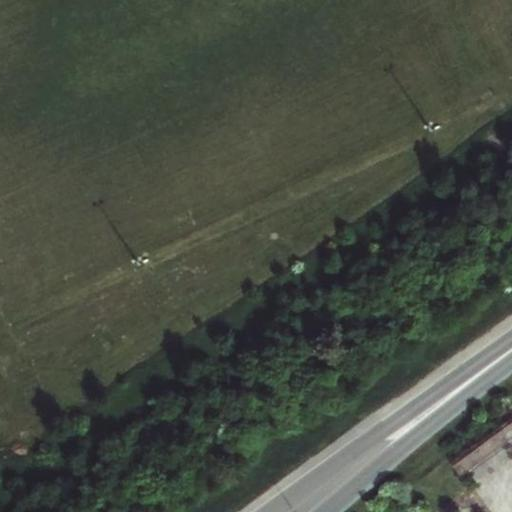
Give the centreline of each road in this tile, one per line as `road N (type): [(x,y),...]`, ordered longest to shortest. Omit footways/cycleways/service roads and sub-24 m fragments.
road 1 (secondary): [(511,344),(277,511)]
road 2 (secondary): [(327,511),(511,358)]
